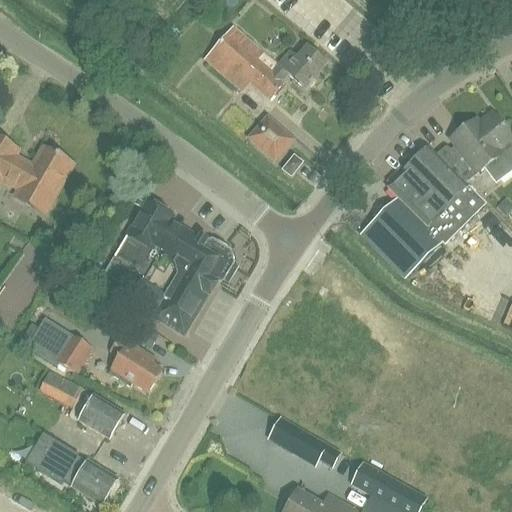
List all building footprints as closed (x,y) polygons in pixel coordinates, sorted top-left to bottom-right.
[(279,68),(248,42),(233,29),(205,62),(241,93),(249,84),(270,101),(283,86),(280,84),(287,76),(304,91),(326,65),(308,50),(298,61),(290,55),(279,68)] [(496,185),(500,182),(503,186),(511,179),(511,143),(511,140),(493,115),(479,126),(476,122),(450,142),(456,149),(451,153),(446,150),(436,158),(464,186),(484,170),(496,185)] [(275,163),(292,143),(267,121),(250,141),(275,163)] [(16,199),(47,216),(75,167),(44,149),(31,173),(14,164),(21,153),(0,140),(0,186),(1,187),(4,182),(20,192),(16,199)] [(444,247),(460,230),(484,206),(464,186),(436,158),(428,150),(388,190),(399,201),(362,238),(404,281),(441,244),(444,247)] [(291,180),(302,166),(294,159),(283,173),(291,180)] [(104,278),(135,297),(131,303),(155,317),(154,319),(184,337),(216,283),(222,282),(232,265),(229,254),(212,243),(206,245),(181,231),(177,238),(166,231),(173,220),(147,205),(104,278)] [(32,354),(58,370),(60,367),(76,377),(92,352),(72,339),(71,341),(44,324),(29,347),(34,350),(32,354)] [(120,360),(112,372),(110,376),(131,389),(133,386),(148,395),(162,373),(152,366),(155,361),(121,339),(111,354),(120,360)] [(69,418),(80,425),(110,443),(126,418),(95,400),(96,397),(50,373),(40,393),(72,411),(69,418)] [(360,375),(345,407),(365,417),(380,384),(360,375)] [(281,421),(269,442),(292,456),(315,469),(319,462),(332,470),(340,456),(326,448),(304,435),(281,421)] [(78,457),(54,443),(36,472),(60,487),(62,484),(73,490),(72,490),(102,508),(117,482),(88,465),(87,466),(83,472),(73,466),(77,459),(78,457)] [(364,466),(352,488),(394,511),(420,511),(427,501),(364,466)] [(436,476),(458,487),(458,486),(482,499),(486,491),(441,467),(436,476)] [(296,494),(285,511),(351,511),(338,504),(327,498),(321,509),(296,494)]
